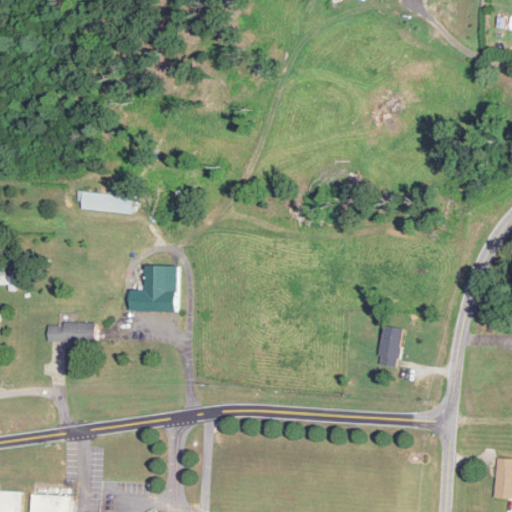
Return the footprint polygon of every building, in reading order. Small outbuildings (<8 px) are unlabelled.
[(159,216),(161,192),(137,189),(136,197),(82,192),(81,209),(159,216)] [(125,311),(181,312),(182,266),(150,265),(150,290),(125,290),(125,311)] [(10,268),(0,268),(0,285),(23,285),(23,276),(10,276),(10,268)] [(101,323),(65,323),(65,343),(101,343),(101,323)] [(380,364),(400,368),(406,328),(387,325),(380,364)] [(511,459),(501,459),(501,501),(511,500),(511,459)] [(0,511),(73,511),(74,498),(35,497),(34,511),(23,511),(24,493),(0,492),(0,511)]
